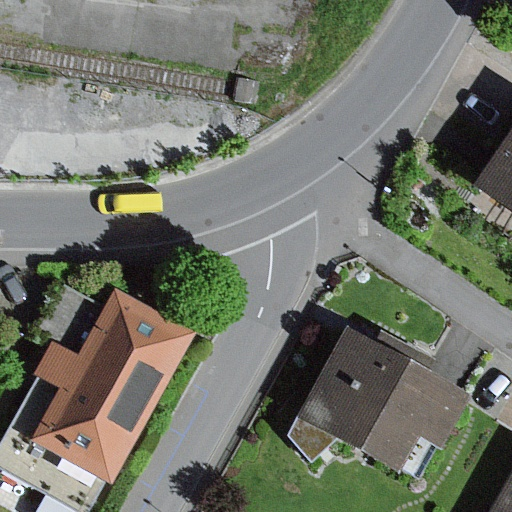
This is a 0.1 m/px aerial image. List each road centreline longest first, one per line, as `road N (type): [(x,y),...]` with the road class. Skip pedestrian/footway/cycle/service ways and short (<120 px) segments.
road 1 (residential): [(150,511),(250,337),(273,274),(275,220)]
road 2 (residential): [(275,220),(370,237),(511,333)]
road 3 (residential): [(258,181),(198,204),(125,218),(0,220)]
road 4 (residential): [(258,181),(347,119),(437,0)]
